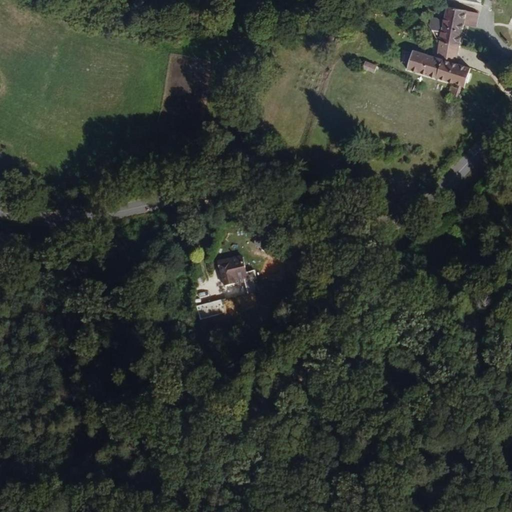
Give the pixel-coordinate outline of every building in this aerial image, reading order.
[(460,19),(464,5),(448,0),(443,0),(442,6),(439,16),(432,33),(454,40),(460,19)] [(439,16),(442,6),(437,4),(434,10),(432,14),(439,16)] [(471,22),(476,8),(464,5),(460,19),(471,22)] [(432,14),(434,10),(425,8),(423,14),(428,23),(432,14)] [(449,55),(454,40),(432,33),(426,47),(418,45),(412,62),(456,77),(462,60),(449,55)] [(412,62),(418,45),(402,40),(396,57),(412,62)] [(364,63),(366,55),(353,51),(351,60),(364,63)] [(447,91),(452,79),(436,74),(433,86),(447,91)] [(230,121),(233,107),(224,106),(222,120),(230,121)] [(233,274),(246,270),(242,255),(217,262),(224,287),(236,284),(233,274)] [(221,300),(196,306),(200,320),(224,314),(221,300)]
